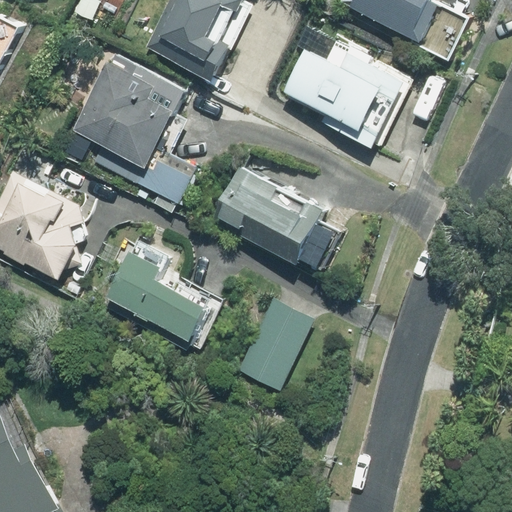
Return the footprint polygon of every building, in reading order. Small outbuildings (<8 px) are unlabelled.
[(101,0),(81,0),(78,9),(94,16),(101,0)] [(169,0),(149,44),(218,76),(253,0),(252,0),(169,0)] [(357,0),(356,4),(418,34),(416,40),(454,57),(475,15),(444,0),(357,0)] [(411,76),(351,48),(346,58),(311,42),(291,85),(332,105),(326,117),(379,142),(411,76)] [(75,127),(104,141),(96,158),(140,180),(141,179),(182,199),(200,163),(161,144),(190,86),(115,48),(75,127)] [(219,219),(304,260),(331,204),(246,164),(219,219)] [(89,218),(83,201),(14,168),(0,195),(0,242),(65,274),(68,267),(86,261),(80,244),(81,239),(76,222),(89,218)] [(111,303),(195,344),(217,299),(164,272),(169,261),(139,246),(111,303)] [(242,367),(284,387),(318,315),(277,295),(242,367)] [(22,442),(0,401),(0,511),(70,511),(65,502),(67,502),(33,437),(22,442)]
